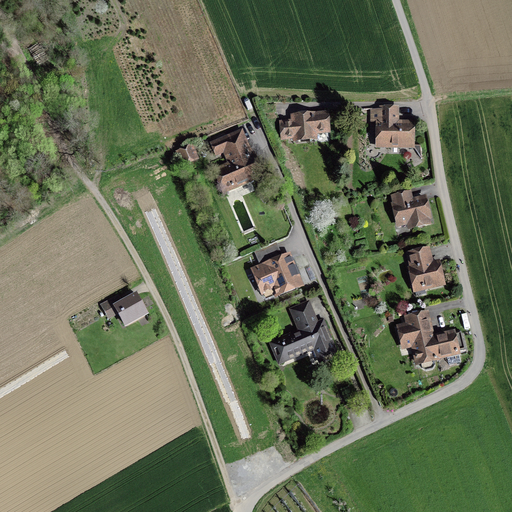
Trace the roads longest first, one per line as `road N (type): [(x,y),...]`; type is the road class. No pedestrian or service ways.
road 1 (unclassified): [(394,0),(430,104),(481,349),(467,379),(383,423)]
road 2 (unclassified): [(238,511),(173,332),(85,171)]
road 3 (residential): [(252,115),(383,423)]
road 4 (track): [(85,171),(0,10)]
road 5 (unclassified): [(383,423),(258,493),(245,511)]
